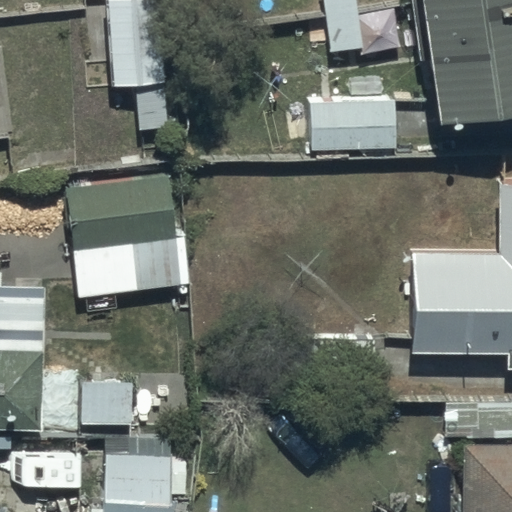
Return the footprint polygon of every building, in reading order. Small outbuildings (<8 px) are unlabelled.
[(159,0),(101,0),(109,87),(129,86),(133,129),(170,126),(159,0)] [(354,0),(319,0),(326,53),(360,49),(354,0)] [(511,0),(413,0),(428,109),(511,97),(511,0)] [(353,93),(308,94),(310,149),(392,146),(390,94),(375,95),(374,85),(353,86),(353,93)] [(166,171),(64,181),(75,296),(176,286),(176,279),(188,277),(185,243),(174,244),(166,171)] [(511,177),(494,178),(494,252),(407,252),(407,351),(504,351),(504,364),(511,364),(511,177)] [(36,322),(0,321),(0,428),(36,429),(36,322)] [(372,336),(290,336),(290,387),(372,388),(372,336)] [(78,378),(77,422),(128,423),(129,379),(78,378)] [(511,399),(440,400),(440,437),(511,436),(511,399)] [(169,439),(105,437),(102,511),(165,511),(166,492),(184,492),(185,457),(168,457),(169,439)] [(511,511),(511,441),(460,440),(458,511),(511,511)]
